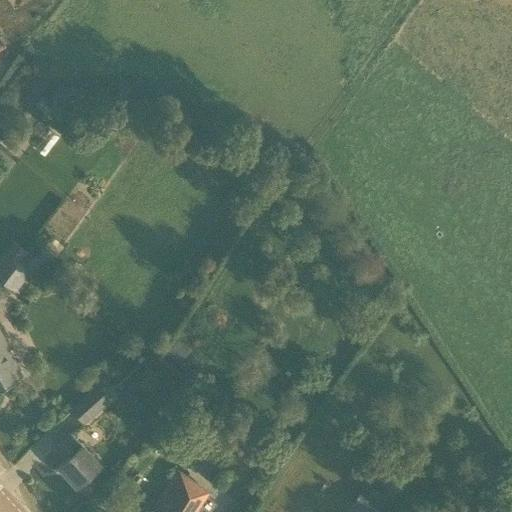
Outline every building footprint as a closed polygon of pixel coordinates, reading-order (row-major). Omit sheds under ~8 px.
[(7,132),(1,141),(12,150),(19,141),(7,132)] [(0,258),(0,278),(3,281),(18,261),(19,262),(28,251),(14,241),(0,258)] [(29,270),(19,262),(18,261),(3,281),(15,289),(29,270)] [(0,388),(23,377),(0,328),(0,388)] [(182,357),(187,345),(173,339),(167,351),(182,357)] [(111,398),(98,383),(70,407),(83,423),(111,398)] [(76,485),(100,464),(82,444),(81,444),(71,433),(55,447),(66,458),(58,465),(76,485)] [(196,511),(209,494),(178,473),(152,511),(196,511)] [(363,483),(351,505),(363,511),(374,511),(384,495),(363,483)]
